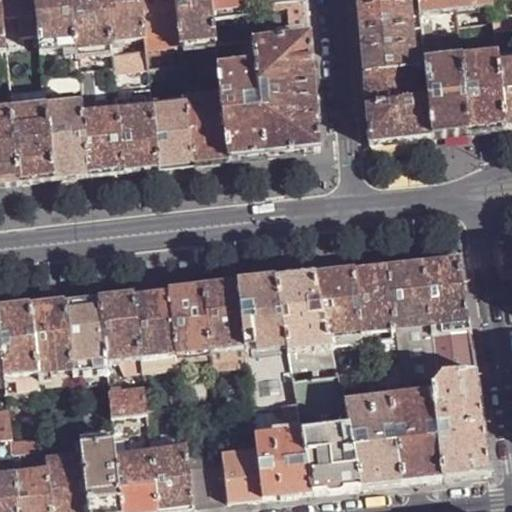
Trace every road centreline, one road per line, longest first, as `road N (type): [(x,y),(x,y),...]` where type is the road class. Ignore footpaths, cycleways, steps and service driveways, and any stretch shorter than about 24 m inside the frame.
road 1 (residential): [(0,261),(354,221)]
road 2 (residential): [(352,201),(0,242)]
road 3 (residential): [(511,419),(482,207)]
road 4 (residential): [(352,201),(333,0)]
road 5 (residential): [(354,221),(482,207)]
road 6 (residential): [(479,187),(352,201)]
